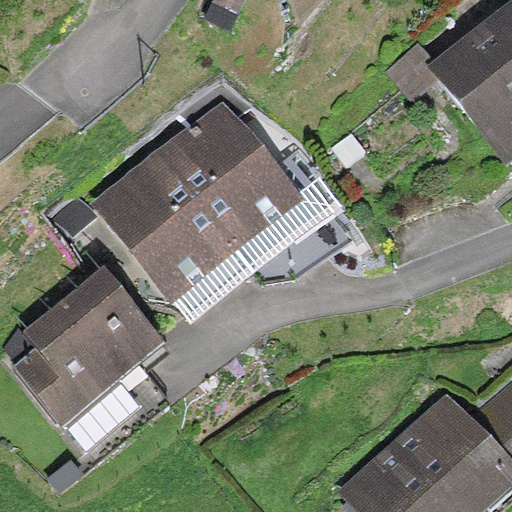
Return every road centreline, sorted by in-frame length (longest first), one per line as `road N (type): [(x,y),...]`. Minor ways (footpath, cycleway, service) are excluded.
road 1 (residential): [(317,294),(511,246)]
road 2 (residential): [(58,92),(177,0)]
